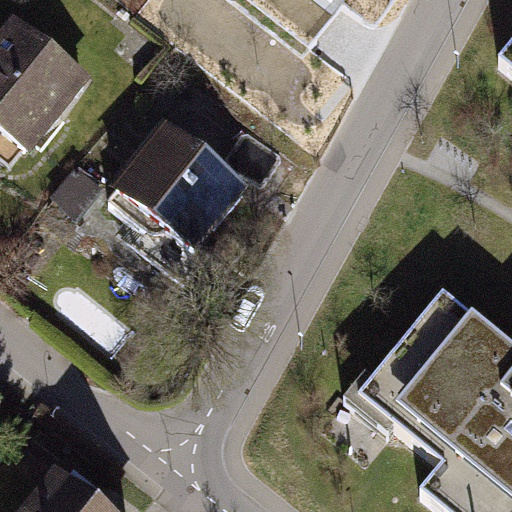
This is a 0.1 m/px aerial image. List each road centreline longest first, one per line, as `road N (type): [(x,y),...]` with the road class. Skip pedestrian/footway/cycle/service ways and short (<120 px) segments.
road 1 (residential): [(443,0),(173,472)]
road 2 (residential): [(173,472),(0,333)]
